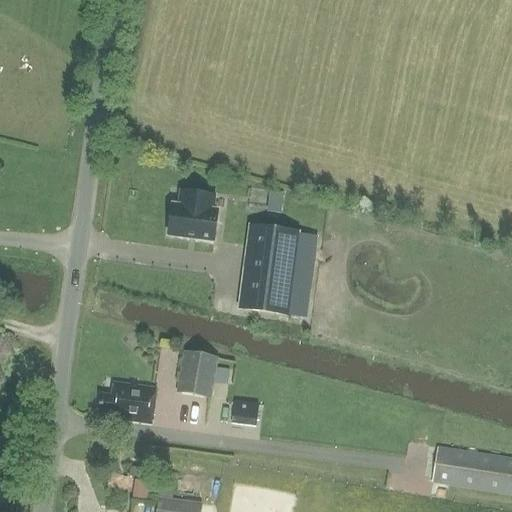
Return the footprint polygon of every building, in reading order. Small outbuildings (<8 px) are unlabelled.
[(167,238),(215,245),(219,211),(215,210),(217,196),(179,192),(177,206),(171,205),(167,238)] [(257,230),(246,311),(288,316),(299,235),(257,230)] [(184,353),(176,394),(211,400),(218,360),(184,353)] [(153,427),(157,390),(113,384),(111,397),(101,395),(98,415),(109,417),(108,421),(153,427)] [(268,426),(267,402),(237,404),(238,427),(268,426)] [(511,497),(511,460),(438,449),(432,485),(511,497)] [(141,498),(156,499),(157,480),(141,480),(141,498)] [(200,511),(202,505),(159,499),(156,511),(200,511)]
